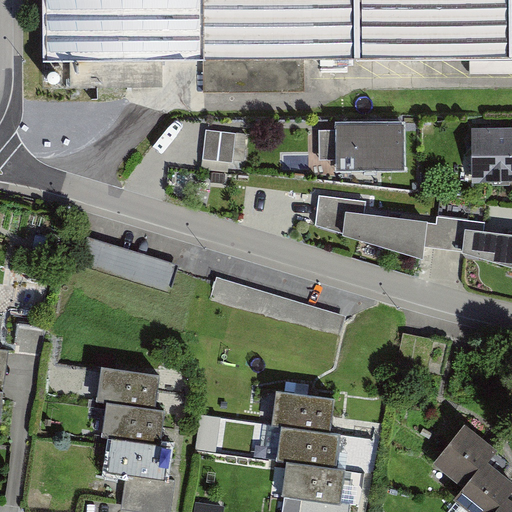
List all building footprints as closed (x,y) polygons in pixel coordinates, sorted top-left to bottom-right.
[(511,0),(42,0),(43,63),(203,62),(204,94),(305,93),(305,60),(511,58),(511,0)] [(406,122),(336,122),(336,172),(406,172),(406,122)] [(511,128),(472,129),(472,184),(511,183),(511,128)] [(237,134),(206,130),(203,161),(233,164),(237,134)] [(316,226),(344,234),(346,213),(365,215),(366,202),(319,197),(316,226)] [(424,260),(425,248),(428,224),(428,222),(365,215),(346,213),(344,234),(343,237),(424,260)] [(425,248),(463,252),(466,230),(484,233),(485,223),(438,217),(437,225),(428,224),(425,248)] [(511,235),(484,233),(466,230),(463,252),(463,254),(511,268),(511,235)] [(179,269),(88,242),(78,273),(170,301),(179,269)] [(346,319),(217,280),(208,311),(337,350),(346,319)] [(450,346),(402,334),(395,364),(443,376),(450,346)] [(0,399),(4,400),(9,360),(0,359),(0,399)] [(156,416),(160,383),(102,376),(97,409),(107,410),(156,416)] [(330,440),(334,406),(276,399),(272,433),(281,434),(330,440)] [(165,418),(156,416),(107,410),(102,444),(112,445),(160,452),(165,418)] [(434,465),(464,489),(486,462),(488,463),(498,451),(466,425),(434,465)] [(340,441),(330,440),(281,434),(277,469),(287,470),(335,476),(340,441)] [(126,480),(165,486),(170,453),(160,452),(112,445),(108,478),(126,480)] [(454,501),(467,511),(496,511),(508,498),(511,492),(511,482),(488,463),(486,462),(464,489),(454,501)] [(345,477),(335,476),(287,470),(283,502),(302,504),(341,509),(345,477)] [(172,511),(175,487),(165,486),(126,480),(121,511),(172,511)] [(511,511),(511,501),(508,498),(496,511),(511,511)]
